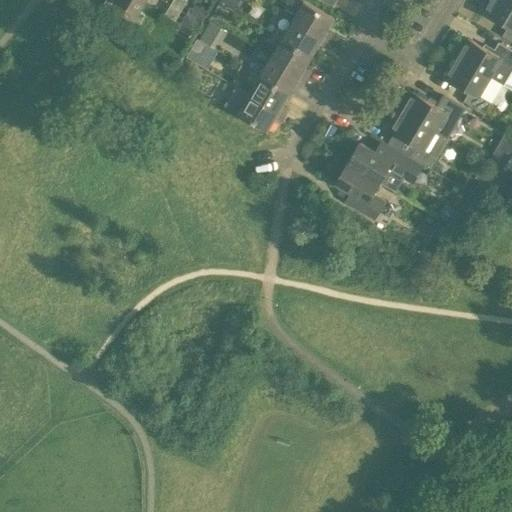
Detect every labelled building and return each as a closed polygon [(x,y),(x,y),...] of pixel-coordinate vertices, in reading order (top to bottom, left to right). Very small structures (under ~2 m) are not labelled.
[(139,10),(144,0),(118,0),(127,5),(121,15),(138,25),(145,14),(139,10)] [(187,0),(173,0),(171,4),(181,10),(187,0)] [(298,8),(292,19),(328,40),(332,33),(326,29),(333,17),(304,0),(292,0),(290,4),(298,8)] [(511,1),(509,0),(489,0),(484,10),(508,25),(502,35),(511,41),(511,1)] [(175,21),(181,10),(171,4),(165,15),(175,21)] [(205,15),(189,6),(182,18),(198,28),(205,15)] [(324,47),(328,40),(292,19),(286,29),(278,24),(273,32),(311,55),(318,43),(324,47)] [(276,45),(270,56),(306,77),(310,70),(304,67),(311,55),(273,32),(268,41),(276,45)] [(468,38),(456,57),(501,83),(502,83),(511,66),(511,49),(498,41),(492,52),(468,38)] [(256,61),(251,70),(289,92),(296,80),(302,84),(306,77),(270,56),(264,66),(256,61)] [(484,112),(501,83),(456,57),(445,76),(469,90),(463,100),(484,112)] [(189,73),(195,64),(185,59),(180,68),(189,73)] [(254,83),(248,93),(284,114),(288,107),(282,104),(289,92),(251,70),(246,78),(254,83)] [(280,121),(284,114),(248,93),(235,85),(224,104),(267,130),(274,118),(280,121)] [(402,110),(435,130),(441,121),(450,126),(454,125),(457,118),(464,107),(443,95),(437,105),(413,91),(402,110)] [(407,155),(411,158),(431,170),(450,139),(435,130),(402,110),(390,129),(414,143),(407,155)] [(393,189),(411,158),(407,155),(388,144),(382,140),(375,150),(360,141),(348,162),(379,180),(393,189)] [(496,151),(489,162),(502,169),(508,158),(496,151)] [(372,192),(379,180),(348,162),(336,183),(358,196),(352,206),(373,219),(385,199),(372,192)]
